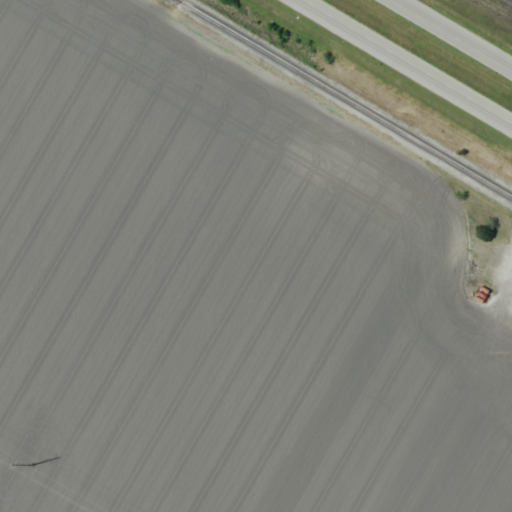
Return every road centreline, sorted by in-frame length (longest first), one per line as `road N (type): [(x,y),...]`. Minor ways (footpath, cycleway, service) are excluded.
road 1 (trunk): [(302,0),(511,124)]
road 2 (trunk): [(511,66),(398,0)]
